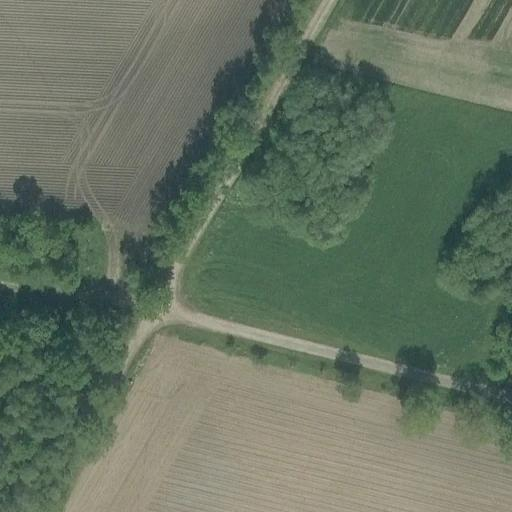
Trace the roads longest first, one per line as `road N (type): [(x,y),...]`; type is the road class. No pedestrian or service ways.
road 1 (residential): [(511,398),(155,310)]
road 2 (track): [(332,0),(155,310)]
road 3 (track): [(155,310),(43,511)]
road 4 (track): [(155,310),(0,290)]
